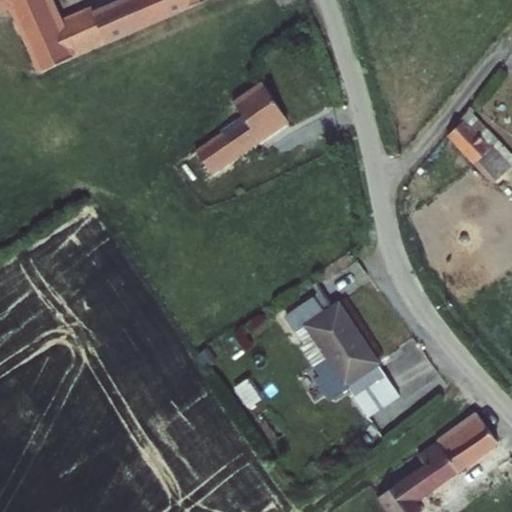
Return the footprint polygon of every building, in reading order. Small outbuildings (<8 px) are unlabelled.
[(15,0),(42,57),(165,0),(15,0)] [(286,97),(262,63),(246,74),(230,85),(234,92),(206,112),(212,121),(188,139),(201,158),(286,97)] [(442,116),(500,179),(511,168),(511,158),(457,97),(442,116)] [(322,276),(298,294),(334,345),(320,355),(319,362),(328,374),(335,375),(348,366),(372,400),(403,379),(340,288),(333,292),(322,276)] [(381,479),(403,510),(404,511),(420,511),(413,503),(427,493),(420,480),(497,424),(478,398),(419,439),(427,449),(381,479)]
